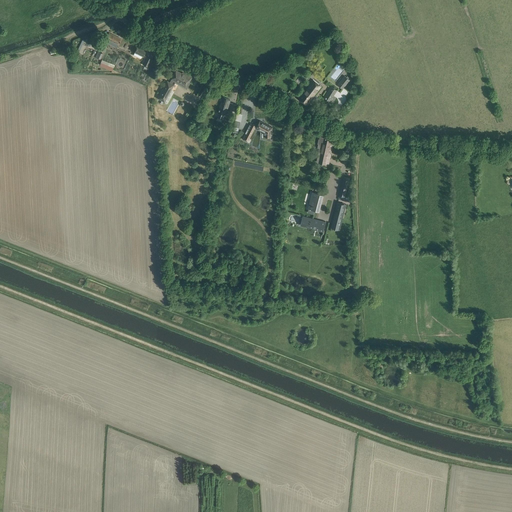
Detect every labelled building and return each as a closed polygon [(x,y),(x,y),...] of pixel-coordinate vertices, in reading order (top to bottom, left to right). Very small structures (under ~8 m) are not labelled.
[(106,38),(119,44),(121,39),(109,33),(106,38)] [(96,46),(101,48),(105,38),(101,36),(96,46)] [(137,46),(134,52),(143,56),(146,50),(137,46)] [(151,59),(147,57),(143,65),(148,67),(151,59)] [(99,65),(106,68),(109,62),(102,59),(99,65)] [(167,81),(157,98),(164,102),(171,89),(174,85),(173,84),(175,82),(175,81),(186,87),(189,82),(191,77),(185,74),(184,75),(182,73),(176,70),(171,79),(172,79),(170,82),(167,81)] [(345,76),(338,85),(343,89),(350,79),(345,76)] [(299,99),(307,105),(312,99),(311,98),(321,86),(313,79),(308,85),(309,86),(299,99)] [(336,90),(331,87),(324,98),(332,103),(335,98),(333,96),(336,90)] [(230,99),(223,97),(218,114),(215,113),(213,116),(223,119),(227,109),(226,109),(227,106),(228,107),(230,99)] [(243,139),(249,142),(251,139),(252,139),(251,138),(256,129),(265,134),(265,139),(271,139),(271,136),(272,137),(272,127),(260,121),(259,123),(258,123),(256,122),(255,125),(251,123),(243,139)] [(332,152),(331,152),(334,140),(326,138),(326,137),(325,137),(325,138),(320,137),(320,139),(319,139),(318,144),(323,145),(319,162),(329,165),(332,152)] [(345,201),(350,177),(343,176),(338,199),(345,201)] [(313,192),(312,195),(311,195),(312,196),(311,199),(310,198),(310,199),(311,199),(311,202),(310,202),(309,202),(311,202),(310,205),(309,205),(310,206),(309,208),(308,208),(308,209),(319,212),(319,211),(319,208),(320,208),(319,208),(320,205),(321,205),(320,204),(321,201),(322,202),(322,201),(321,201),(322,198),(323,198),(322,198),(323,195),(324,195),(312,192),(313,192)] [(338,203),(335,213),(336,213),(335,215),(334,215),(332,224),(340,225),(342,215),(343,215),(346,205),(346,204),(337,202),(337,203),(338,203)] [(325,222),(319,221),(319,220),(307,217),(305,225),(316,228),(316,229),(323,231),(326,221),(325,221),(325,222)]
